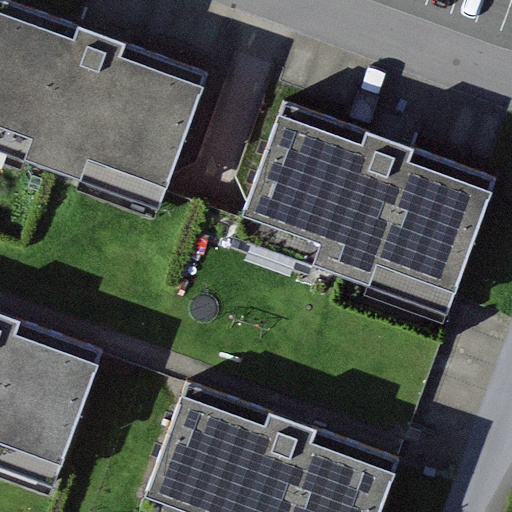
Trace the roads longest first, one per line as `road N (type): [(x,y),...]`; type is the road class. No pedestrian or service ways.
road 1 (residential): [(281,0),(511,79)]
road 2 (residential): [(468,511),(511,399)]
